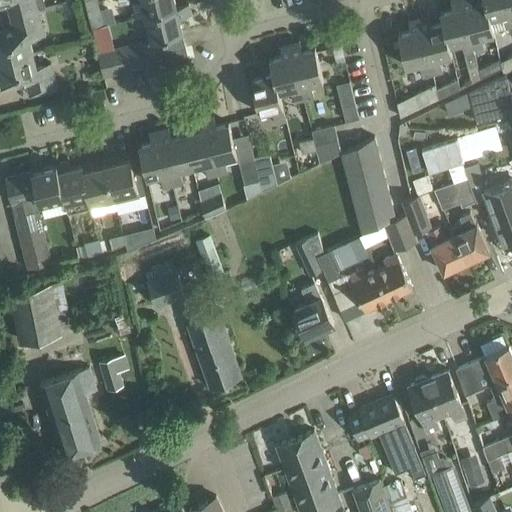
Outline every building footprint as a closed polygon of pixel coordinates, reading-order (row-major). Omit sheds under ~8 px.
[(0,0),(0,4),(7,2),(10,15),(37,8),(45,6),(43,0),(0,0)] [(129,0),(130,3),(131,3),(141,0),(145,14),(176,6),(174,0),(129,0)] [(479,70),(475,54),(461,0),(450,0),(452,8),(439,11),(442,21),(444,21),(450,45),(462,42),(472,82),(481,78),(479,70)] [(484,0),(472,3),(471,0),(461,0),(475,54),(485,52),(482,38),(495,35),(491,19),(489,20),(484,0)] [(483,0),(484,0),(489,20),(491,19),(503,16),(507,30),(511,28),(511,11),(509,0),(483,0)] [(188,3),(176,6),(145,14),(151,38),(151,39),(159,37),(182,32),(179,16),(191,13),(188,3)] [(37,8),(10,15),(13,27),(0,30),(0,59),(33,51),(29,36),(43,33),(37,8)] [(99,11),(88,14),(91,27),(103,24),(99,11)] [(452,54),(450,45),(444,21),(442,21),(430,24),(428,14),(418,17),(432,74),(442,71),(439,57),(452,54)] [(422,76),(432,74),(418,17),(408,19),(411,29),(398,32),(406,65),(419,62),(422,76)] [(151,39),(151,38),(147,39),(153,63),(165,60),(159,37),(151,39)] [(141,66),(153,63),(147,39),(135,42),(141,66)] [(289,42),(304,99),(314,97),(310,83),(323,80),(315,46),(302,50),(299,39),(289,42)] [(141,66),(135,42),(124,45),(130,69),(141,66)] [(269,58),(270,63),(271,63),(278,91),(290,88),(293,102),(304,99),(289,42),(279,44),(282,55),(269,58)] [(117,72),(130,69),(124,45),(111,48),(117,72)] [(103,76),(117,72),(111,48),(97,51),(103,76)] [(37,66),(33,51),(0,59),(0,75),(3,88),(27,82),(30,94),(57,88),(51,62),(37,66)] [(511,56),(501,62),(502,67),(504,73),(506,72),(511,69),(511,56)] [(502,67),(501,62),(500,60),(479,70),(481,78),(502,67)] [(271,63),(270,63),(261,65),(264,76),(251,79),(259,112),(271,109),(275,123),(286,121),(278,91),(271,63)] [(511,97),(506,73),(469,91),(476,121),(511,112),(511,97)] [(436,89),(438,98),(460,87),(458,78),(436,89)] [(438,98),(436,89),(435,84),(413,94),(416,108),(438,98)] [(340,108),(343,122),(358,118),(355,105),(340,108)] [(203,117),(218,174),(228,172),(224,157),(236,154),(228,122),(215,125),(213,115),(203,117)] [(184,132),(192,166),(203,163),(207,177),(218,174),(203,117),(193,120),(195,130),(184,132)] [(315,143),(337,138),(334,124),(311,129),(313,137),(315,143)] [(158,128),(172,185),(173,185),(173,186),(183,184),(180,169),(192,166),(184,132),(171,136),(168,126),(158,128)] [(172,185),(158,128),(149,131),(151,141),(138,144),(147,177),(159,174),(163,188),(172,185)] [(345,167),(378,152),(374,135),(341,151),(345,167)] [(341,151),(337,138),(315,143),(313,137),(299,140),(301,152),(316,148),(320,161),(341,151)] [(253,156),(262,189),(276,182),(269,152),(253,156)] [(350,183),(382,168),(378,152),(345,167),(350,183)] [(247,197),(262,189),(253,156),(238,160),(247,197)] [(118,161),(106,164),(115,201),(144,194),(139,174),(135,157),(118,161)] [(38,209),(65,202),(56,164),(5,177),(18,231),(42,225),(38,209)] [(56,164),(65,202),(67,207),(90,201),(82,170),(83,170),(81,164),(58,170),(56,164)] [(106,164),(83,170),(82,170),(90,201),(92,207),(115,201),(118,213),(106,164)] [(387,184),(382,168),(350,183),(354,199),(387,184)] [(419,191),(435,186),(430,172),(414,178),(419,191)] [(463,206),(474,201),(469,187),(466,178),(433,189),(442,208),(461,202),(463,206)] [(358,214),(391,199),(387,184),(354,199),(358,214)] [(226,208),(224,201),(222,192),(200,201),(204,218),(226,208)] [(511,242),(511,192),(488,201),(505,245),(511,242)] [(407,213),(414,231),(430,225),(419,194),(407,198),(402,200),(407,213)] [(391,199),(358,214),(363,232),(371,228),(383,222),(395,217),(391,199)] [(177,205),(170,207),(174,223),(181,221),(177,205)] [(450,226),(454,234),(466,260),(489,250),(477,224),(476,224),(470,211),(459,216),(462,221),(450,226)] [(407,213),(395,217),(383,222),(386,228),(389,234),(394,247),(417,239),(414,231),(407,213)] [(363,232),(359,234),(359,235),(365,246),(389,234),(386,228),(383,222),(371,228),(363,232)] [(45,237),(42,225),(18,231),(22,243),(45,237)] [(466,260),(454,234),(445,238),(439,225),(428,230),(434,243),(431,244),(444,271),(466,260)] [(155,236),(152,226),(141,229),(144,241),(149,239),(155,236)] [(309,274),(322,268),(316,254),(323,251),(317,232),(295,242),(309,274)] [(126,243),(123,233),(109,237),(112,249),(126,243)] [(195,239),(209,279),(223,274),(209,234),(195,239)] [(359,235),(317,255),(329,280),(339,275),(338,268),(368,254),(365,246),(359,235)] [(45,237),(22,243),(25,255),(48,249),(45,237)] [(88,254),(102,251),(100,240),(86,243),(88,254)] [(51,262),(48,249),(25,255),(28,268),(51,262)] [(375,268),(388,297),(412,286),(396,252),(383,258),(385,263),(375,268)] [(155,305),(185,294),(177,271),(174,272),(170,259),(150,266),(151,269),(146,271),(149,280),(147,281),(155,305)] [(388,297),(375,268),(365,272),(363,267),(349,274),(365,308),(388,297)] [(333,323),(325,304),(314,281),(302,286),(309,300),(293,308),(305,335),(333,323)] [(21,340),(41,336),(60,332),(56,312),(67,310),(61,282),(12,292),(21,340)] [(242,375),(235,356),(219,311),(187,322),(209,386),(242,375)] [(511,352),(508,344),(468,362),(480,388),(490,384),(489,383),(511,373),(511,352)] [(124,355),(101,362),(109,387),(122,383),(118,370),(128,367),(124,355)] [(455,367),(465,394),(480,388),(468,362),(455,367)] [(58,376),(39,382),(62,453),(100,441),(94,422),(84,391),(96,388),(89,366),(73,371),(58,376)] [(447,369),(428,377),(441,412),(450,409),(455,421),(466,417),(447,369)] [(511,373),(489,383),(490,384),(496,398),(486,402),(494,418),(510,411),(508,406),(511,403),(511,373)] [(415,382),(408,384),(415,403),(427,432),(438,428),(433,415),(441,412),(428,377),(426,377),(426,376),(423,375),(415,378),(414,381),(415,382)] [(414,477),(425,472),(392,394),(360,407),(371,434),(379,431),(396,472),(410,466),(414,477)] [(511,416),(506,419),(511,434),(502,437),(501,434),(494,436),(488,421),(476,426),(487,458),(499,453),(508,449),(511,447),(511,416)] [(318,511),(341,504),(320,447),(313,429),(276,442),(301,511),(318,511)] [(361,450),(364,457),(371,454),(368,447),(361,450)] [(504,466),(499,453),(487,458),(492,471),(504,466)] [(471,511),(454,463),(431,472),(446,511),(471,511)] [(480,467),(464,471),(469,484),(484,480),(480,467)] [(394,511),(386,486),(382,487),(379,479),(354,489),(362,511),(394,511)] [(394,511),(395,511),(410,506),(400,479),(385,484),(386,486),(394,511)] [(200,508),(192,511),(185,511),(182,504),(167,511),(164,506),(150,511),(223,511),(212,487),(211,488),(217,501),(209,505),(206,500),(198,504),(200,508)] [(291,506),(290,503),(285,491),(272,495),(277,511),(291,506)] [(489,511),(485,498),(471,503),(474,511),(505,511),(504,510),(497,511),(489,511)]
